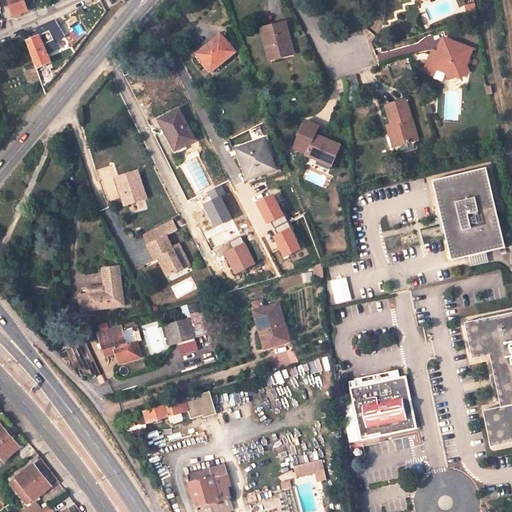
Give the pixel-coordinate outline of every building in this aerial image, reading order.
[(13,15),(27,11),(23,0),(8,0),(9,3),(13,15)] [(100,10),(97,3),(83,9),(86,17),(100,10)] [(284,20),(260,28),(268,60),(292,52),(284,20)] [(61,52),(73,49),(65,24),(53,29),(61,52)] [(221,34),(194,52),(208,71),(234,54),(221,34)] [(23,44),(32,73),(41,69),(43,75),(50,71),(36,38),(23,44)] [(470,53),(441,41),(434,58),(429,57),(422,72),(431,76),(433,69),(444,73),(451,72),(453,81),(462,78),(460,70),(465,69),(470,53)] [(404,102),(386,108),(392,127),(398,148),(416,143),(404,102)] [(175,155),(195,143),(180,114),(159,124),(175,155)] [(306,122),(294,149),(307,155),(305,158),(317,163),(318,160),(319,158),(336,165),(343,147),(317,134),(320,128),(306,122)] [(391,150),(398,148),(392,127),(385,129),(391,150)] [(264,140),(236,150),(239,160),(243,158),(250,180),(276,171),(264,140)] [(243,158),(239,160),(247,181),(250,180),(243,158)] [(488,172),(434,184),(452,265),(506,252),(488,172)] [(139,173),(117,180),(127,210),(149,202),(139,173)] [(171,220),(141,233),(145,242),(144,242),(151,257),(156,255),(159,261),(157,262),(162,274),(178,267),(175,260),(181,257),(175,243),(168,246),(163,234),(175,229),(171,220)] [(209,221),(201,225),(207,234),(214,231),(209,221)] [(184,264),(181,257),(175,260),(178,267),(184,264)] [(125,309),(118,270),(102,273),(104,289),(91,291),(92,297),(87,298),(79,300),(82,316),(125,309)] [(278,308),(255,314),(266,351),(288,345),(278,308)] [(205,318),(166,328),(173,349),(211,339),(205,318)] [(489,363),(499,412),(481,416),(488,453),(511,447),(511,318),(462,329),(470,367),(489,363)] [(107,334),(114,358),(124,355),(126,360),(141,355),(138,346),(134,347),(128,327),(107,334)] [(148,359),(144,345),(138,346),(141,355),(126,360),(127,365),(148,359)] [(360,448),(418,437),(407,384),(400,385),(399,377),(391,379),(393,387),(364,393),(363,385),(356,386),(357,394),(350,396),(360,448)] [(143,418),(147,427),(187,414),(184,403),(162,410),(163,412),(143,418)] [(0,429),(0,459),(4,464),(18,450),(0,429)] [(300,478),(314,473),(317,483),(328,479),(322,459),(296,467),(300,478)] [(32,467),(16,481),(34,504),(50,488),(32,467)] [(187,483),(195,511),(205,511),(219,508),(211,477),(187,483)]
